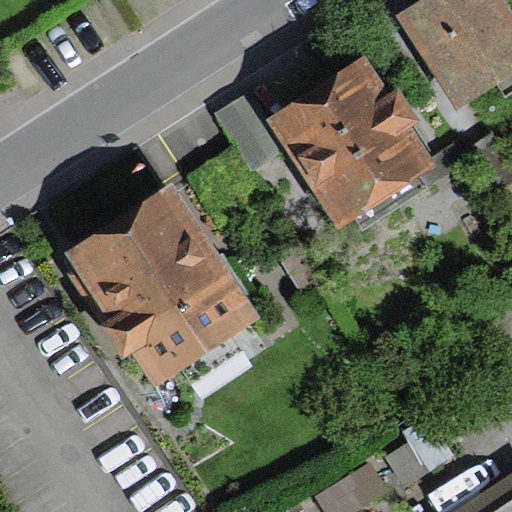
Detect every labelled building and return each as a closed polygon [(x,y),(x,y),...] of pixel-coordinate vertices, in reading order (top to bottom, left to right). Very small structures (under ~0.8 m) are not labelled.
[(425,0),(396,18),(455,113),(511,77),(511,19),(500,0),(425,0)] [(389,99),(364,60),(270,121),(266,124),(286,154),(338,232),(435,169),(440,177),(468,159),(464,153),(457,142),(429,160),(413,135),(419,131),(396,95),(389,99)] [(259,171),(286,154),(266,124),(270,121),(251,92),(213,116),(233,145),(252,176),(259,171)] [(511,168),(491,135),(464,153),(468,159),(490,193),(511,179),(511,168)] [(259,171),(252,176),(233,145),(185,176),(224,236),(278,200),(259,171)] [(108,323),(100,329),(124,364),(132,358),(155,391),(259,321),(168,187),(64,257),(78,279),(70,284),(85,306),(93,300),(108,323)] [(511,511),(511,476),(458,511),(511,511)]
